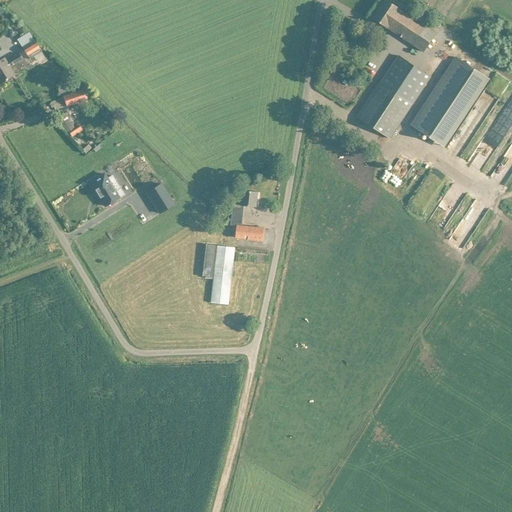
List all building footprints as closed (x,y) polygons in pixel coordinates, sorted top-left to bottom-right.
[(435,35),(400,10),(385,0),(384,0),(371,17),(423,53),(435,35)] [(511,9),(497,0),(491,0),(455,57),(457,58),(413,126),(445,147),(489,79),(501,87),(511,70),(511,9)] [(41,51),(29,32),(17,40),(29,59),(41,51)] [(5,62),(3,59),(0,61),(0,83),(5,80),(5,81),(7,80),(7,79),(27,66),(19,54),(5,62)] [(431,77),(399,56),(381,83),(379,82),(357,117),(390,139),(431,77)] [(60,96),(67,93),(63,84),(56,86),(57,87),(52,90),(53,93),(58,91),(60,96)] [(77,103),(77,105),(87,102),(83,90),(63,97),(63,98),(50,103),(51,108),(54,107),(55,110),(64,107),(77,103)] [(56,119),(67,134),(69,133),(75,129),(66,116),(68,115),(66,113),(63,114),(56,119)] [(79,126),(75,129),(69,133),(72,137),(73,136),(75,135),(82,130),(79,126)] [(82,139),(91,133),(89,129),(79,135),(82,139)] [(95,157),(105,148),(101,144),(91,153),(95,157)] [(87,145),(82,151),(85,154),(90,148),(87,145)] [(97,176),(88,182),(95,193),(96,192),(105,206),(124,195),(111,174),(106,177),(104,174),(98,178),(97,176)] [(174,205),(161,184),(147,193),(160,214),(174,205)] [(235,189),(233,208),(232,213),(231,213),(231,214),(232,214),(231,226),(237,227),(236,238),(263,241),(265,228),(242,226),(244,206),(256,207),(258,192),(235,189)] [(452,231),(468,207),(454,198),(438,222),(452,231)] [(229,305),(235,248),(206,245),(203,278),(214,279),(211,303),(229,305)]
